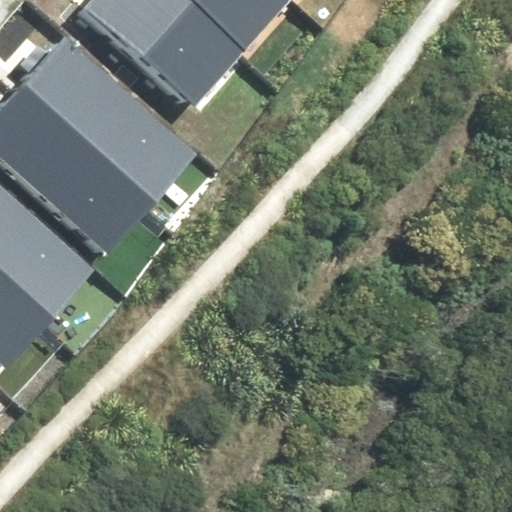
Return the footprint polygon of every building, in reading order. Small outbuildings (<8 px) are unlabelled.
[(188,0),(73,0),(71,4),(182,102),(235,42),(188,0)] [(188,0),(235,42),(272,0),(188,0)] [(185,145),(53,27),(9,77),(140,194),(185,145)] [(140,194),(9,77),(0,86),(0,160),(94,245),(140,194)] [(84,261),(0,184),(0,275),(39,311),(84,261)] [(0,353),(39,311),(0,275),(0,353)]
